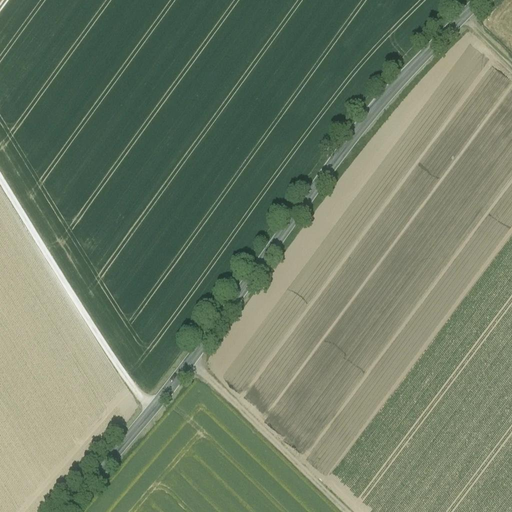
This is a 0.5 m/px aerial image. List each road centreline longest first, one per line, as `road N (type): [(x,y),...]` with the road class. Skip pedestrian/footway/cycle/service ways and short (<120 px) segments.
road 1 (secondary): [(485,0),(375,103),(180,377),(67,511)]
road 2 (track): [(146,416),(0,184)]
